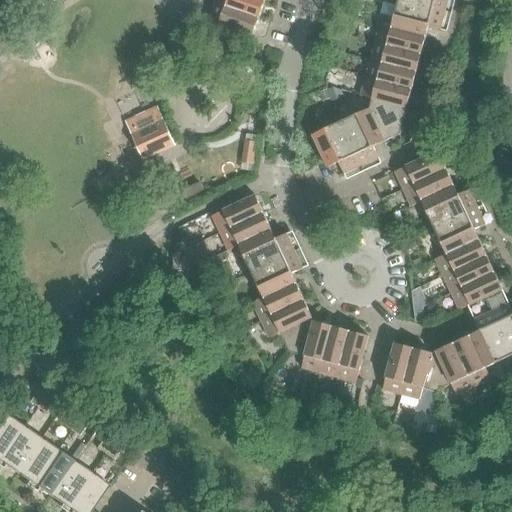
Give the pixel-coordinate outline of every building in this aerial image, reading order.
[(259,20),(266,2),(260,0),(215,0),(214,3),(259,20)] [(441,31),(445,13),(400,0),(395,18),(429,28),(441,31)] [(399,0),(400,0),(445,13),(448,0),(399,0)] [(253,37),(259,20),(214,3),(208,21),(253,37)] [(429,28),(395,18),(392,27),(426,37),(429,28)] [(421,56),(426,37),(392,27),(392,28),(380,25),(375,44),(421,56)] [(212,61),(215,52),(190,43),(187,52),(212,61)] [(417,73),(421,56),(375,44),(371,61),(417,73)] [(412,91),(417,73),(371,61),(366,79),(412,91)] [(407,109),(412,91),(366,79),(361,97),(407,109)] [(344,98),(342,92),(333,88),(327,91),(332,103),(344,98)] [(330,99),(326,91),(320,93),(323,102),(330,99)] [(400,136),(407,109),(361,97),(367,111),(383,144),(400,136)] [(175,146),(158,108),(126,123),(143,161),(175,146)] [(383,144),(367,111),(342,123),(362,166),(379,158),(374,148),(383,144)] [(362,166),(342,123),(324,131),(339,164),(344,175),(362,166)] [(339,164),(324,131),(313,136),(328,169),(339,164)] [(403,190),(447,170),(439,153),(395,173),(403,190)] [(422,203),(455,187),(447,170),(403,190),(411,207),(422,202),(422,203)] [(115,189),(109,176),(95,182),(101,195),(115,189)] [(426,212),(459,196),(455,187),(422,203),(426,212)] [(434,229),(478,209),(470,191),(459,196),(426,212),(434,229)] [(221,234),(264,214),(256,197),(213,217),(221,234)] [(475,231),(486,226),(478,209),(434,229),(442,246),(475,231)] [(240,246),(272,231),(264,214),(221,234),(228,251),(240,246)] [(244,255),(276,240),(272,231),(240,246),(244,255)] [(446,255),(479,240),(475,231),(442,246),(446,255)] [(252,273),(295,253),(287,235),(276,240),(244,255),(252,273)] [(444,277),(487,257),(479,240),(446,255),(436,260),(444,277)] [(409,250),(405,244),(400,247),(403,253),(409,250)] [(292,275),(303,270),(295,253),(252,273),(260,290),(292,275)] [(451,294),(495,274),(487,257),(444,277),(451,294)] [(459,311),(503,291),(495,274),(451,294),(459,311)] [(264,298),(296,284),(292,275),(260,290),(264,298)] [(262,321),(304,301),(296,284),(264,298),(253,303),(262,321)] [(280,333),(312,318),(304,301),(262,321),(269,338),(280,333)] [(511,310),(509,305),(492,313),(511,355),(511,310)] [(511,356),(511,355),(492,313),(475,321),(480,332),(495,365),(511,356)] [(315,322),(314,322),(312,318),(280,333),(288,352),(305,357),(315,322)] [(320,373),(332,327),(315,322),(305,357),(302,368),(320,373)] [(337,378),(350,332),(332,327),(320,373),(337,378)] [(356,383),(368,337),(350,332),(337,378),(356,383)] [(495,365),(480,332),(471,336),(485,369),(495,365)] [(485,369),(471,336),(454,344),(473,388),(490,380),(485,369)] [(401,395),(414,349),(395,344),(383,391),(401,395)] [(473,388),(454,344),(437,352),(451,385),(456,396),(473,388)] [(422,389),(432,354),(414,349),(401,395),(419,400),(422,389)] [(437,352),(433,354),(432,354),(422,389),(419,400),(420,400),(418,408),(435,414),(434,392),(436,392),(451,385),(437,352)] [(37,408),(46,395),(38,390),(30,402),(37,408)] [(45,413),(54,401),(46,395),(37,408),(45,413)] [(71,431),(80,418),(72,413),(64,425),(71,431)] [(0,460),(23,428),(6,416),(0,423),(0,460)] [(79,436),(88,424),(80,418),(71,431),(79,436)] [(0,462),(17,474),(40,440),(23,428),(0,460),(0,462)] [(105,454),(113,441),(106,436),(97,449),(105,454)] [(33,485),(58,451),(40,440),(17,474),(33,485)] [(113,460),(121,447),(113,441),(105,454),(113,460)] [(49,496),(73,462),(58,451),(33,485),(49,496)] [(67,508),(91,474),(73,462),(49,496),(67,508)] [(71,511),(90,511),(108,486),(91,474),(67,508),(71,511)]
